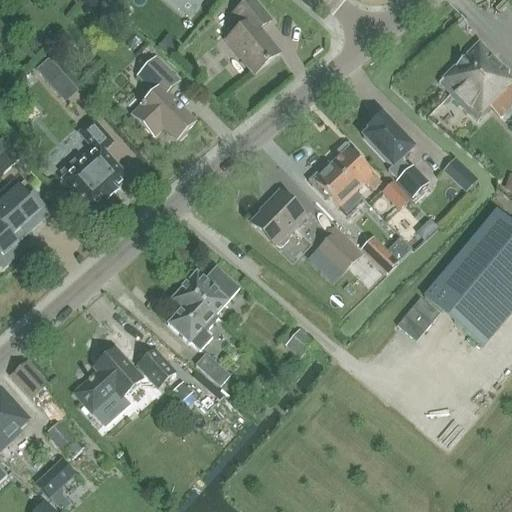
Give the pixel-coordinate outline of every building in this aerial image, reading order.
[(184,0),(186,1),(186,0),(188,0),(198,8),(204,0),(184,0)] [(252,0),(232,16),(242,29),(225,43),(253,77),(279,55),(260,32),(270,23),(252,0)] [(511,0),(501,0),(494,19),(504,23),(511,3),(511,0)] [(491,111),(499,119),(511,106),(511,85),(504,78),(508,74),(479,45),(439,85),(477,124),(491,111)] [(195,125),(166,96),(179,84),(156,60),(142,74),(159,90),(131,117),(154,141),(163,131),(176,144),(195,125)] [(35,74),(65,107),(79,94),(50,61),(35,74)] [(368,132),(369,133),(363,139),(391,170),(387,173),(397,183),(396,184),(412,201),(428,186),(412,169),(410,171),(401,162),(413,151),(382,118),(380,120),(378,118),(367,128),(370,130),(368,132)] [(117,196),(114,193),(128,181),(103,153),(112,145),(93,123),(78,136),(94,154),(82,164),(78,159),(60,175),(65,180),(62,183),(90,214),(103,203),(106,206),(117,196)] [(336,162),(331,167),(355,193),(365,184),(373,192),(381,185),(359,162),(361,161),(349,149),(344,148),(336,156),(335,161),(336,162)] [(10,150),(0,158),(0,178),(1,179),(20,161),(10,150)] [(320,173),(308,184),(322,198),(325,195),(346,218),(364,201),(355,193),(331,167),(322,176),(320,173)] [(50,216),(23,186),(19,190),(14,183),(0,195),(0,269),(2,272),(24,252),(14,241),(22,234),(25,238),(50,216)] [(398,215),(410,204),(393,185),(381,197),(398,215)] [(250,226),(274,249),(304,219),(280,196),(250,226)] [(484,352),(511,317),(511,230),(495,216),(425,302),(484,352)] [(363,256),(335,229),(328,236),(331,239),(319,252),(344,276),(363,256)] [(361,252),(386,277),(411,253),(400,242),(387,255),(372,240),(361,252)] [(180,312),(168,327),(190,346),(191,345),(200,353),(212,340),(206,335),(218,321),(215,318),(239,291),(216,270),(204,283),(196,275),(170,304),(180,312)] [(421,301),(399,328),(418,344),(440,317),(421,301)] [(104,370),(74,396),(103,428),(127,408),(121,400),(141,381),(146,377),(158,391),(174,376),(154,354),(138,368),(140,370),(135,374),(115,352),(100,365),(104,370)] [(205,357),(195,368),(220,389),(230,379),(205,357)] [(12,379),(31,401),(46,387),(27,365),(12,379)] [(19,432),(30,422),(1,389),(0,389),(0,454),(21,435),(19,432)] [(47,434),(65,454),(74,445),(57,426),(47,434)] [(80,457),(93,473),(104,464),(91,448),(80,457)] [(36,487),(49,501),(75,477),(62,463),(36,487)]
